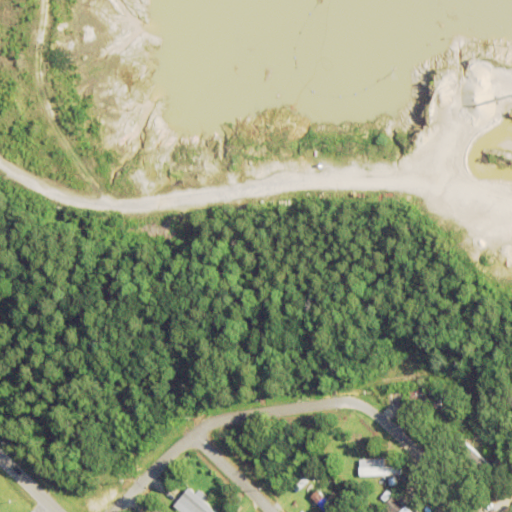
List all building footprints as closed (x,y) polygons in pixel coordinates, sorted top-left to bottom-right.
[(407,377),(416,375),(417,382),(408,383),(407,377)] [(442,393),(444,411),(408,416),(405,400),(410,399),(409,393),(436,389),(437,394),(442,393)] [(448,439),(454,431),(493,465),(486,473),(448,439)] [(360,475),(360,458),(385,458),(385,465),(400,465),(400,475),(360,475)] [(317,475),(323,469),(330,476),(324,482),(317,475)] [(388,477),(395,476),(396,483),(390,485),(388,477)] [(218,511),(192,511),(179,500),(190,486),(197,492),(200,488),(209,496),(205,500),(218,511)] [(327,511),(311,495),(318,489),(339,511),(327,511)] [(381,497),(388,490),(392,493),(385,501),(381,497)] [(415,511),(418,509),(421,511),(383,511),(387,508),(385,506),(394,495),(412,511),(415,511)] [(371,504),(375,498),(381,504),(376,509),(371,504)]
